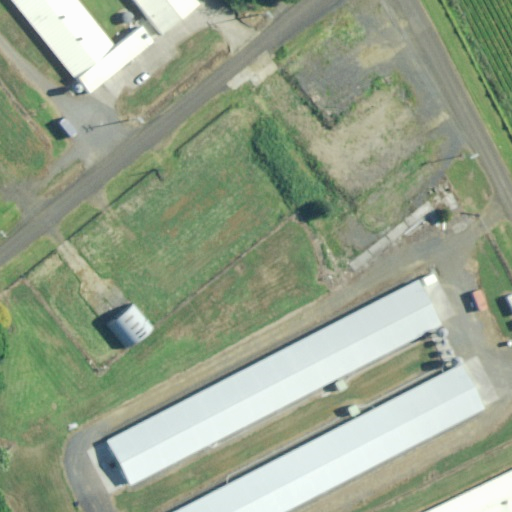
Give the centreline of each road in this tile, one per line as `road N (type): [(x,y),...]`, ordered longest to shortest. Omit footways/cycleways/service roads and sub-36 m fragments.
road 1 (unclassified): [(321,0),(0,259)]
road 2 (unclassified): [(511,206),(404,0)]
